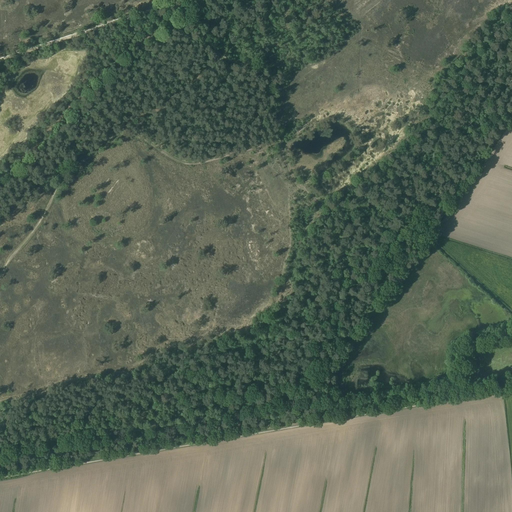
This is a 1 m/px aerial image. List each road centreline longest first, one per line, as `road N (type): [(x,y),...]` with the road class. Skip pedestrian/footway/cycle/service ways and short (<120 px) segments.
road 1 (track): [(0,475),(511,386)]
road 2 (track): [(0,61),(184,0)]
